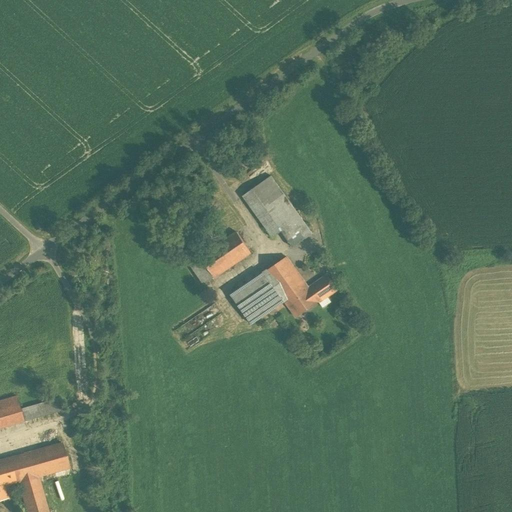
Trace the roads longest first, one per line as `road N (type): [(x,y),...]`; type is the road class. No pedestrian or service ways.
road 1 (unclassified): [(426,0),(364,19),(43,251)]
road 2 (track): [(43,251),(77,300),(99,354),(97,395),(73,422)]
